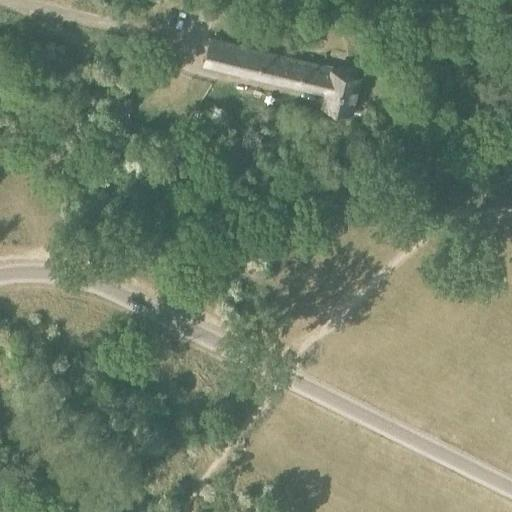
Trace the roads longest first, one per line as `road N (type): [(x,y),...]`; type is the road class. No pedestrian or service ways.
road 1 (track): [(268,382),(391,248),(424,225),(511,200)]
road 2 (track): [(114,511),(0,414)]
